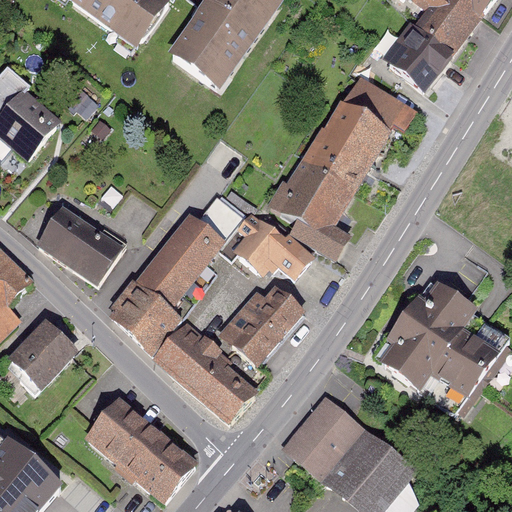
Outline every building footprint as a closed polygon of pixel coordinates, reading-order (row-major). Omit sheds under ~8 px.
[(179,10),(165,0),(62,0),(143,58),(179,10)] [(292,11),(277,0),(219,0),(175,60),(229,99),(292,11)] [(493,25),(460,0),(411,0),(432,16),(421,31),(464,63),(493,25)] [(511,0),(460,0),(493,25),(511,0)] [(464,63),(421,31),(392,69),(434,101),(464,63)] [(404,122),(352,84),(276,188),(302,206),(294,217),(338,250),(358,223),(339,209),(404,122)] [(68,129),(28,96),(0,130),(0,142),(34,170),(68,129)] [(318,270),(255,216),(237,237),(250,247),(240,259),(272,286),(284,273),(302,289),(318,270)] [(128,260),(69,218),(41,257),(100,299),(128,260)] [(194,220),(151,273),(194,307),(237,254),(194,220)] [(37,295),(0,256),(0,357),(29,329),(16,316),(37,295)] [(151,273),(108,325),(151,360),(194,307),(151,273)] [(511,363),(511,344),(443,295),(386,374),(464,430),(511,363)] [(272,311),(261,302),(222,347),(267,386),(315,331),(281,300),(272,311)] [(87,364),(52,332),(14,373),(48,405),(87,364)] [(187,337),(162,368),(239,430),(264,399),(187,337)] [(123,404),(88,444),(167,511),(174,511),(206,475),(123,404)] [(399,511),(423,485),(332,407),(288,458),(351,511),(399,511)] [(0,511),(48,511),(59,499),(0,449),(0,511)]
